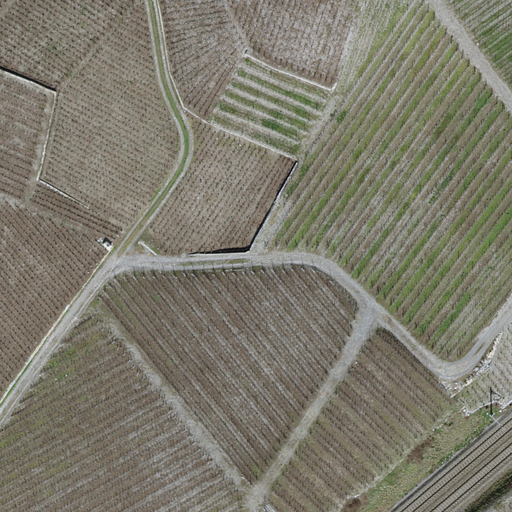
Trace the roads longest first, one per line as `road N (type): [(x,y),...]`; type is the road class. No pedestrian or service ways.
road 1 (track): [(511,309),(459,374),(436,373),(325,265),(113,269),(0,420)]
road 2 (track): [(149,0),(161,89),(184,135),(182,161),(113,269)]
road 3 (track): [(417,0),(511,119)]
